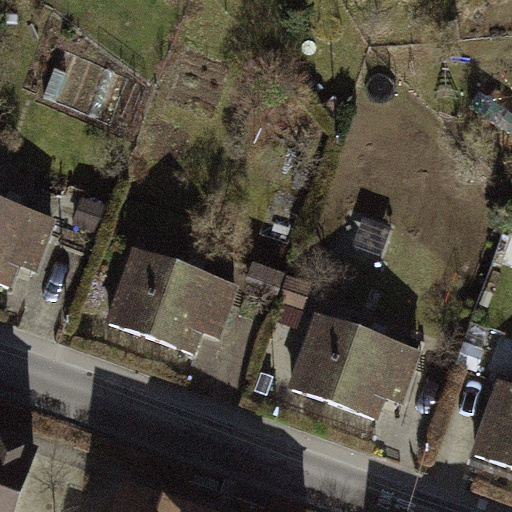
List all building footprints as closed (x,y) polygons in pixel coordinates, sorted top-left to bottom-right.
[(0,199),(0,284),(16,290),(24,268),(41,274),(60,221),(0,199)] [(137,249),(110,324),(199,356),(207,335),(224,341),(244,287),(137,249)] [(319,313),(292,389),(382,421),(389,400),(407,406),(427,352),(319,313)] [(511,384),(502,381),(475,455),(511,468),(511,384)] [(15,511),(39,450),(0,435),(0,511),(15,511)] [(199,511),(128,487),(119,511),(199,511)]
